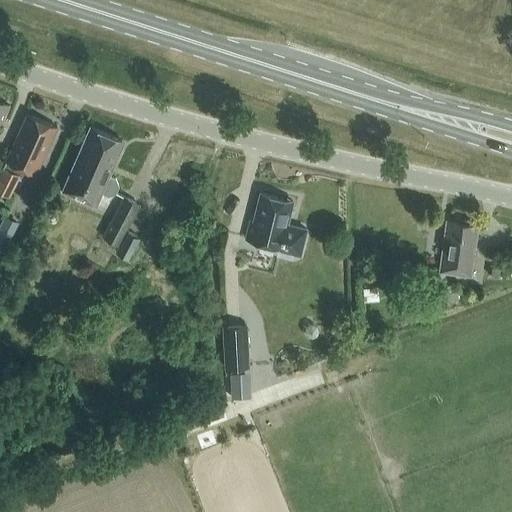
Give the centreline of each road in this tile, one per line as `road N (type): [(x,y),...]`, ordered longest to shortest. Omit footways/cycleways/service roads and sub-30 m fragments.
road 1 (unclassified): [(511,197),(201,128),(0,65)]
road 2 (primary): [(388,104),(64,0)]
road 3 (primary): [(388,104),(397,115),(511,150)]
road 4 (primary): [(511,127),(402,100),(388,104)]
